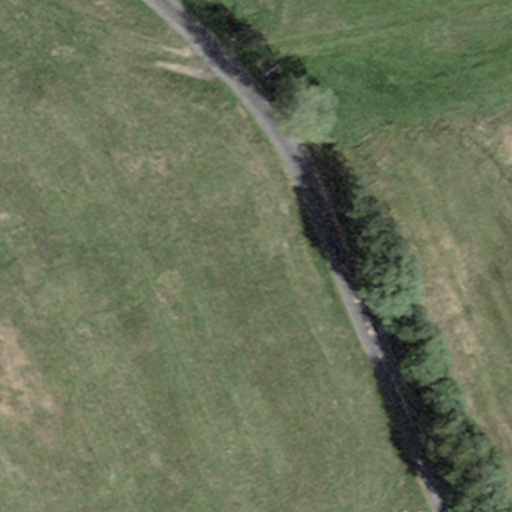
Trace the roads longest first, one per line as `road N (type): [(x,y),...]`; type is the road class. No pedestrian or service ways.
road 1 (unclassified): [(449,511),(300,166),(235,68),(157,0)]
road 2 (track): [(235,68),(277,45),(511,0)]
